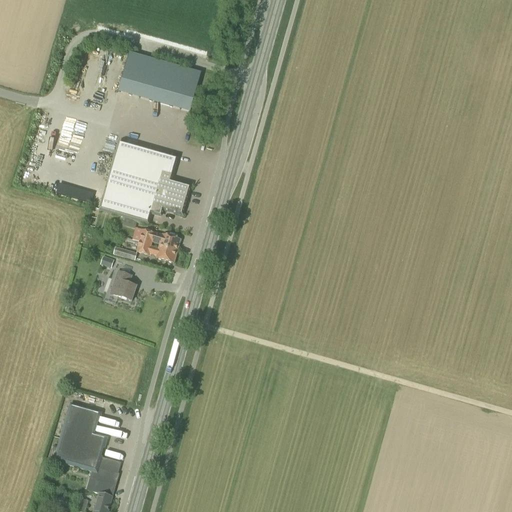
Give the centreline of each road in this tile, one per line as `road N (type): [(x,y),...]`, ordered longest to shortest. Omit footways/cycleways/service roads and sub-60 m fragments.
road 1 (primary): [(134,511),(280,0)]
road 2 (track): [(511,414),(188,323)]
